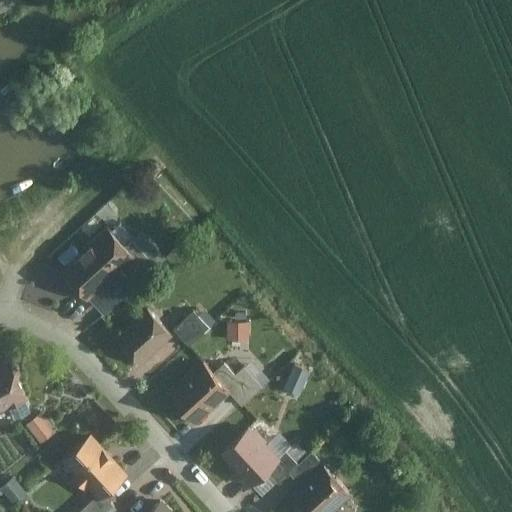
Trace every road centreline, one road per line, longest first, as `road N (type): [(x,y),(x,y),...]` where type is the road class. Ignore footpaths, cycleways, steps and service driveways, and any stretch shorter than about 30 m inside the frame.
road 1 (residential): [(0,323),(37,330),(85,363),(216,511)]
road 2 (track): [(0,323),(10,281),(136,155)]
